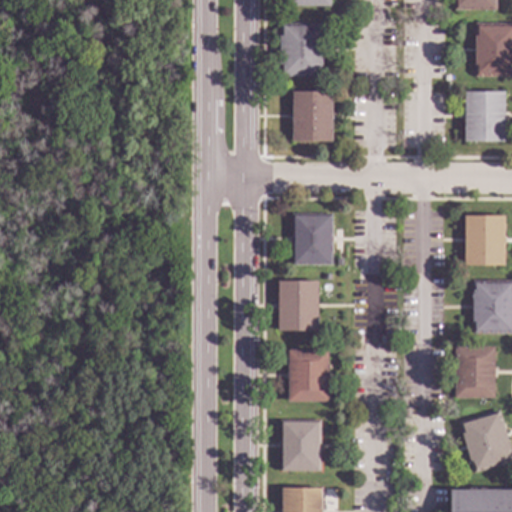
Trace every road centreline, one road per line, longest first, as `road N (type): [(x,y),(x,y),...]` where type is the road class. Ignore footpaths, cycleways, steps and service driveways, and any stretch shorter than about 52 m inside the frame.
road 1 (tertiary): [(239,511),(241,0)]
road 2 (tertiary): [(203,0),(203,511)]
road 3 (residential): [(511,179),(203,179)]
